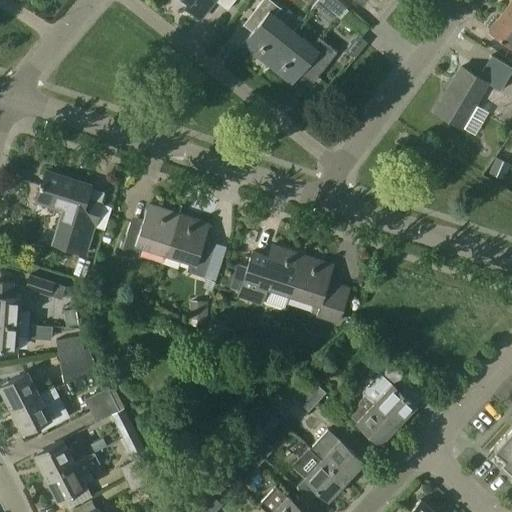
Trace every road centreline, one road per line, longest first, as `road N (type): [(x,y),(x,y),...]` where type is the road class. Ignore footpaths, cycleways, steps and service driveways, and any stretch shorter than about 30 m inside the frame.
road 1 (residential): [(329,200),(11,102)]
road 2 (residential): [(337,167),(122,0)]
road 3 (residential): [(337,167),(462,0)]
road 4 (residential): [(511,262),(329,200)]
road 5 (residential): [(430,452),(511,353)]
